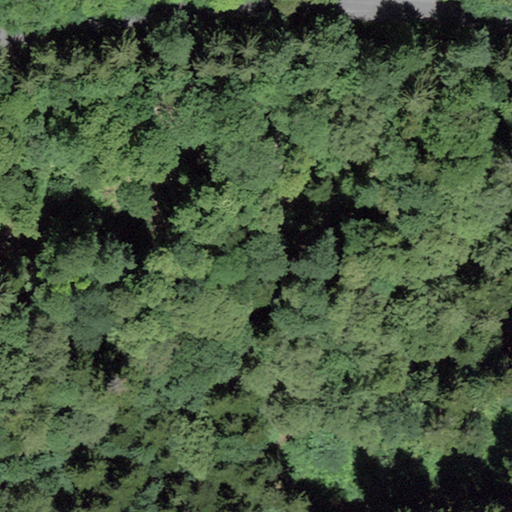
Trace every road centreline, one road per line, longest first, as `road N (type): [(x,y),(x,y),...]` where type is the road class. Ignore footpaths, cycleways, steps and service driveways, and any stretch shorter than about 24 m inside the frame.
road 1 (unclassified): [(258,0),(0,29)]
road 2 (unclassified): [(511,20),(360,0)]
